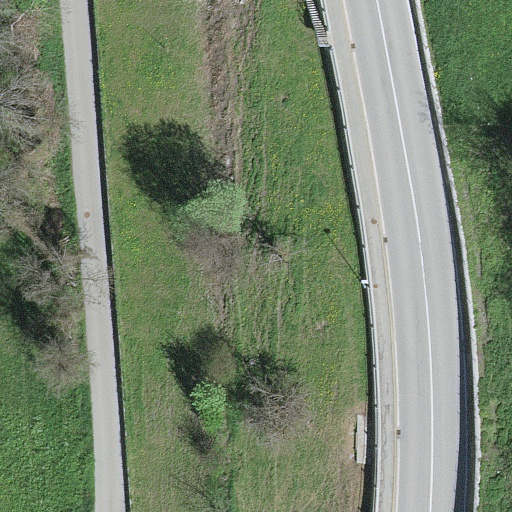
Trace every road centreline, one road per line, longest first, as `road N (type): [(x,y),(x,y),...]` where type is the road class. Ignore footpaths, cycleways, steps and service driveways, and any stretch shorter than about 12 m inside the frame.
road 1 (secondary): [(428,511),(429,327),(376,0)]
road 2 (residential): [(117,511),(88,0)]
